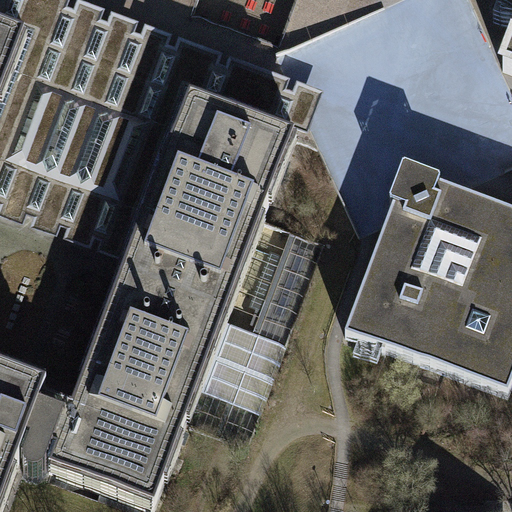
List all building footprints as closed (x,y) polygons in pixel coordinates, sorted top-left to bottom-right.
[(0,0),(0,25),(29,37),(0,114),(0,201),(129,250),(185,99),(296,140),(300,130),(316,91),(274,75),(70,0),(0,0)] [(0,114),(29,37),(0,25),(0,114)] [(511,45),(502,72),(511,75),(511,45)] [(67,413),(44,475),(144,511),(156,511),(296,140),(185,99),(129,250),(67,413)] [(385,228),(344,339),(507,400),(511,386),(511,216),(455,195),(439,189),(441,184),(423,177),(403,170),(396,188),(389,207),(393,209),(385,228)] [(0,371),(0,511),(3,511),(21,466),(44,475),(67,413),(40,403),(45,388),(0,371)]
